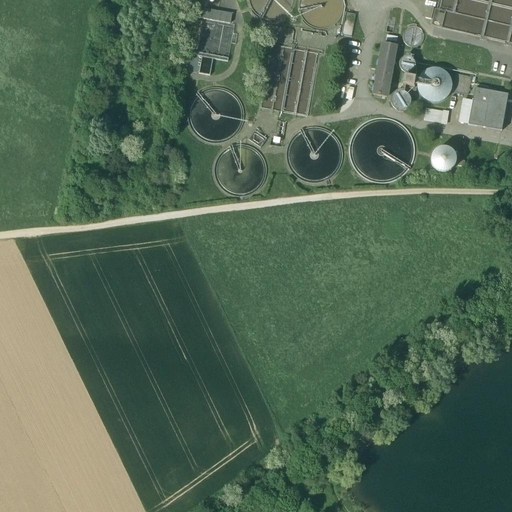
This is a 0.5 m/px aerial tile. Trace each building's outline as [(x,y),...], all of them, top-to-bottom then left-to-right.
[(434,9),(428,7),(425,19),(431,20),(434,9)] [(233,16),(204,10),(202,19),(231,25),(233,16)] [(396,47),(382,45),(373,95),(387,98),(396,47)] [(435,70),(432,70),(426,72),(421,77),(418,82),(418,89),(419,94),(423,99),(427,102),(435,104),(441,103),(448,98),(451,92),(452,85),(450,79),(446,74),(440,70),(435,70)] [(416,79),(404,77),(403,86),(414,88),(416,79)] [(508,95),(475,89),(468,126),(501,132),(508,95)] [(443,112),(426,110),(424,121),(442,124),(443,112)] [(276,123),(286,125),(288,113),(275,111),(273,123),(276,123)] [(267,140),(254,131),(247,141),(261,150),(267,140)] [(449,150),(446,149),(441,150),(436,152),(432,157),(431,163),(433,169),(436,172),(441,175),(447,175),(452,173),(456,168),(458,162),(456,156),(453,152),(449,150)]
